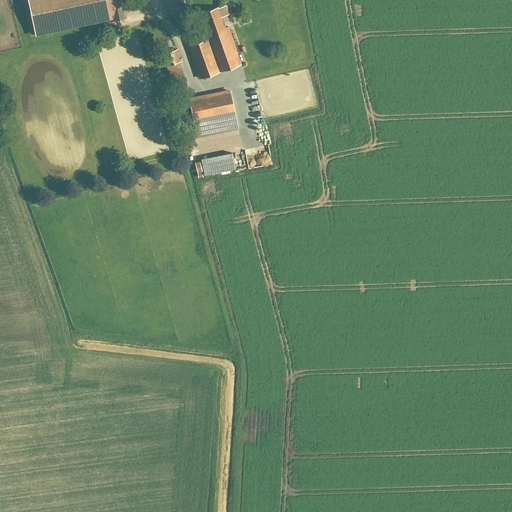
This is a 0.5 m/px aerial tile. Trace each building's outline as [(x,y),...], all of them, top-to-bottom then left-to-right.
[(33,0),(42,38),(130,19),(125,0),(33,0)] [(228,6),(204,15),(226,73),(250,64),(228,6)] [(190,49),(201,79),(220,72),(208,42),(190,49)] [(161,54),(167,72),(184,67),(178,48),(161,54)] [(190,102),(198,139),(242,129),(234,93),(190,102)] [(203,163),(206,177),(237,171),(234,157),(203,163)]
